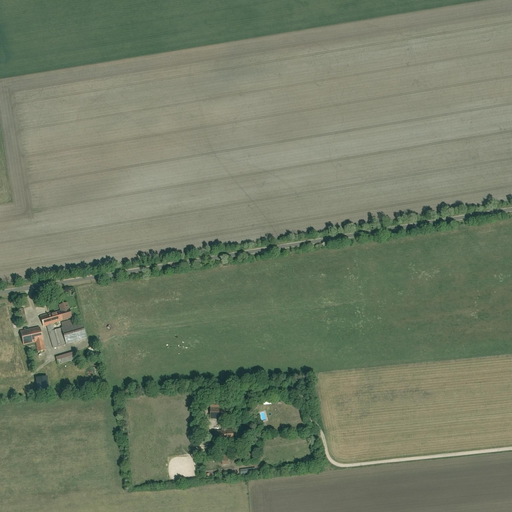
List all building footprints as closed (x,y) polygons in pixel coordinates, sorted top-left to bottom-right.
[(77,287),(78,295),(92,293),(91,285),(77,287)] [(82,323),(55,330),(53,325),(73,320),(70,309),(67,310),(65,304),(58,306),(60,312),(40,317),(43,328),(46,327),(52,349),(86,340),(82,323)] [(19,333),(22,346),(34,343),(36,352),(45,350),(39,328),(19,333)] [(59,356),(61,363),(75,359),(73,352),(59,356)] [(47,378),(34,378),(35,392),(48,391),(47,378)] [(209,409),(209,419),(220,418),(226,418),(225,409),(209,409)] [(214,431),(214,444),(233,443),(233,431),(226,431),(220,431),(214,431)] [(221,456),(222,467),(231,466),(230,455),(221,456)]
